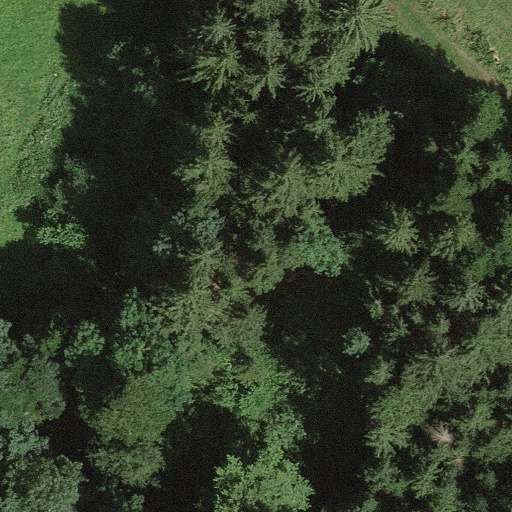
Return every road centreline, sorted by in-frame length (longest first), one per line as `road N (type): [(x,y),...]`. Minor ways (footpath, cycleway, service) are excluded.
road 1 (track): [(286,511),(199,416),(166,342),(204,0)]
road 2 (track): [(399,0),(511,115)]
